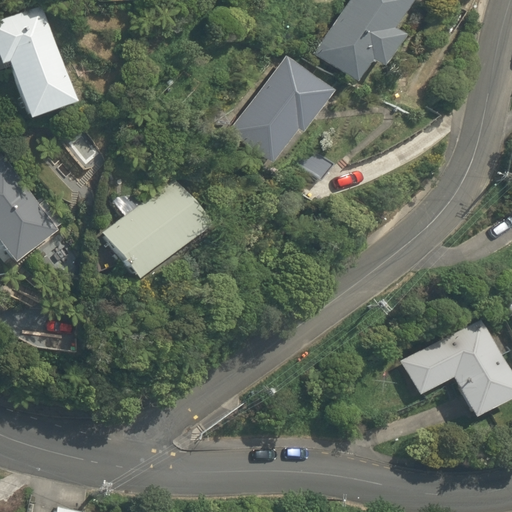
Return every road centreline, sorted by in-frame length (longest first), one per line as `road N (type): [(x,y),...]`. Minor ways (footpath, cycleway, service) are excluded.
road 1 (residential): [(511,1),(473,156),(450,200),(401,249),(108,465)]
road 2 (residential): [(108,465),(177,474),(299,470),(438,495),(511,487)]
